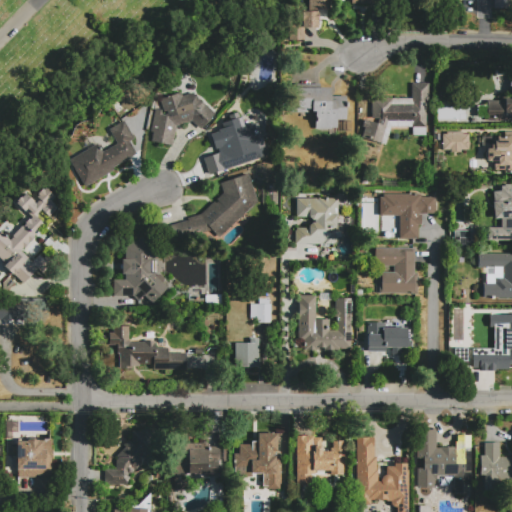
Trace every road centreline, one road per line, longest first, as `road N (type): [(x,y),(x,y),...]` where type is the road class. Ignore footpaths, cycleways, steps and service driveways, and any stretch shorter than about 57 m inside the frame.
road 1 (residential): [(511,399),(81,398)]
road 2 (residential): [(80,511),(78,237),(160,184)]
road 3 (residential): [(436,236),(436,399)]
road 4 (residential): [(511,44),(357,49)]
